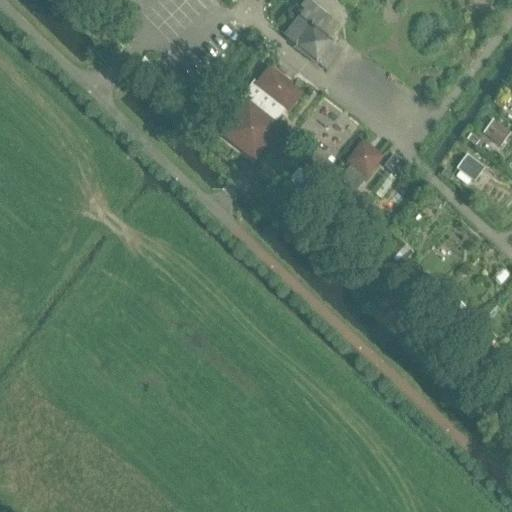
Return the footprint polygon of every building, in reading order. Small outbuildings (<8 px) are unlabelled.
[(309,29),(328,43),(342,27),(307,0),(305,0),(298,10),(302,13),(282,38),(295,48),(309,29)] [(295,48),(293,50),(316,67),(317,65),(326,72),(340,53),(328,43),(309,29),(295,48)] [(222,138),(254,163),(279,131),(272,126),(284,110),(288,113),(300,97),(268,72),(257,87),(253,84),(240,102),(246,107),(222,138)] [(496,103),(493,106),(501,112),(504,108),(496,103)] [(484,136),(500,147),(508,137),(492,125),(484,136)] [(470,138),(467,142),(475,148),(478,144),(470,138)] [(347,164),(366,179),(381,160),(362,145),(347,164)] [(394,159),(386,169),(398,179),(406,169),(394,159)] [(458,171),(474,183),(482,172),(466,160),(458,171)] [(444,173),(441,177),(449,183),(452,179),(444,173)] [(396,245),(382,260),(392,270),(406,255),(396,245)] [(414,289),(425,300),(434,291),(422,280),(414,289)] [(440,316),(450,326),(464,312),(453,302),(440,316)] [(483,331),(470,345),(480,355),(493,340),(483,331)] [(511,359),(511,358),(497,372),(507,382),(511,376),(511,359)]
